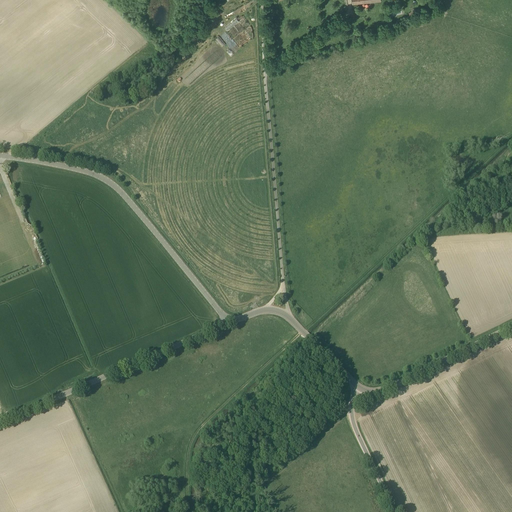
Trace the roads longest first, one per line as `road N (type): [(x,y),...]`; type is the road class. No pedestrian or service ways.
road 1 (tertiary): [(231,322),(110,180),(90,169),(0,154)]
road 2 (unclassified): [(284,280),(264,0)]
road 3 (tertiary): [(0,420),(231,322)]
road 4 (tertiary): [(358,387),(385,390),(511,327)]
road 5 (track): [(354,402),(260,484),(271,511)]
road 6 (unclassified): [(396,511),(353,421),(358,387)]
